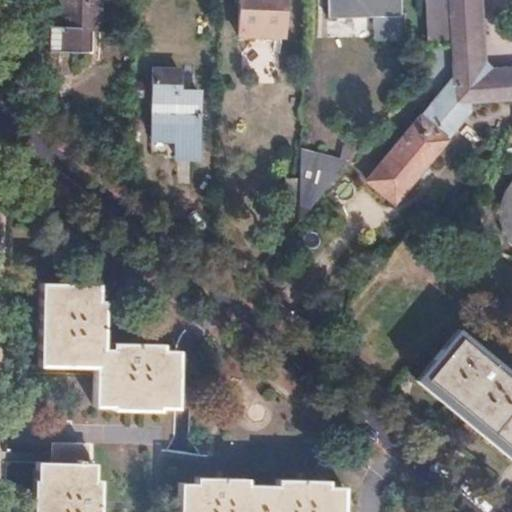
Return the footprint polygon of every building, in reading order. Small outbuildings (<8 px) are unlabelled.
[(49,25),(49,52),(87,52),(88,28),(95,28),(95,0),(54,0),(54,24),(49,25)] [(236,0),(236,34),(281,36),(282,0),(236,0)] [(324,0),(325,14),(370,14),(371,38),(399,38),(398,0),(324,0)] [(511,0),(447,0),(451,74),(453,100),(511,96),(511,0)] [(448,78),(364,179),(390,200),(442,138),(430,128),(453,100),(451,74),(448,78)] [(150,82),(149,151),(171,152),(171,169),(194,170),(195,106),(177,106),(177,83),(150,82)] [(177,83),(177,106),(195,106),(196,84),(177,83)] [(299,124),(287,124),(287,156),(298,156),(299,148),(299,124)] [(343,134),(333,158),(346,161),(361,143),(343,134)] [(298,206),(297,219),(346,161),(333,158),(299,148),(298,156),(298,170),(298,206)] [(281,170),(280,206),(298,206),(298,170),(281,170)] [(388,254),(342,309),(388,348),(434,293),(388,254)] [(36,344),(36,361),(93,363),(92,403),(110,403),(110,400),(158,401),(158,404),(175,405),(176,348),(94,346),(96,281),(37,280),(37,297),(41,297),(40,344),(36,344)] [(511,380),(457,335),(423,376),(511,449),(511,380)] [(88,511),(90,462),(83,462),(83,446),(49,444),(48,460),(32,461),(32,480),(36,480),(34,511),(88,511)] [(176,482),(176,511),(340,511),(341,485),(176,482)]
